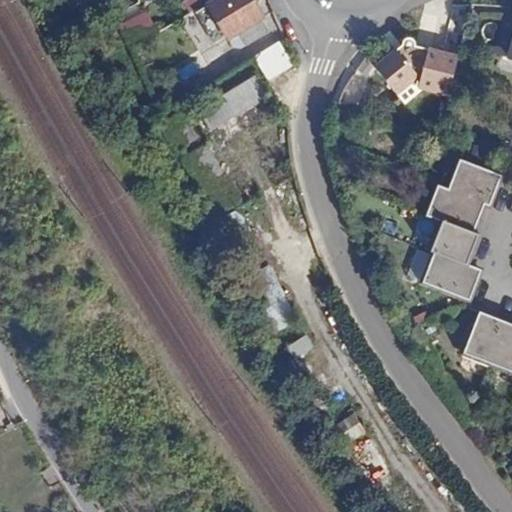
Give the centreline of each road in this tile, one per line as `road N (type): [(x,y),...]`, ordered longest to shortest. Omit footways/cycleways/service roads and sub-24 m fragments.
road 1 (residential): [(337,24),(307,134),(319,207),(373,324),(511,511)]
road 2 (residential): [(0,347),(91,511)]
